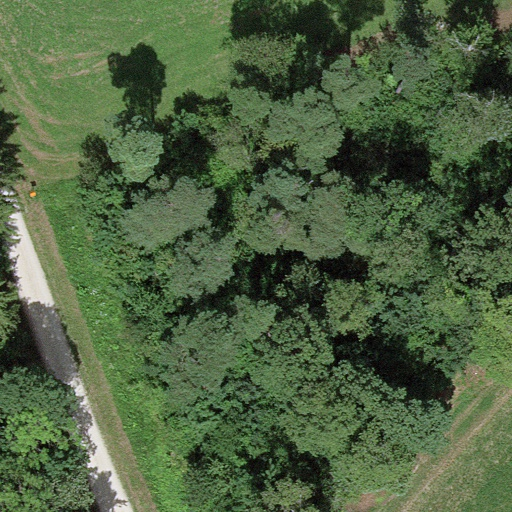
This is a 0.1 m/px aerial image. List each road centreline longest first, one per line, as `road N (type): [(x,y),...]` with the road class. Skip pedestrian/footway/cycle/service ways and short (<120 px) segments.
road 1 (track): [(0,208),(117,511)]
road 2 (track): [(511,375),(380,511)]
